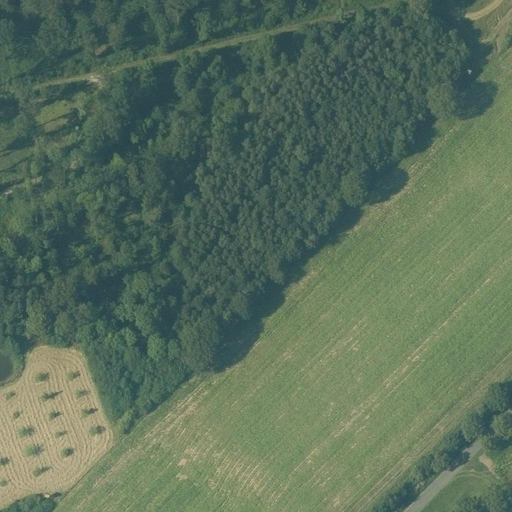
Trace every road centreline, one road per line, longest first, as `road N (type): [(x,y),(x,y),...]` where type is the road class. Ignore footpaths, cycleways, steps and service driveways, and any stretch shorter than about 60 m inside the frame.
road 1 (track): [(0,98),(403,1)]
road 2 (unclassified): [(511,413),(413,511)]
